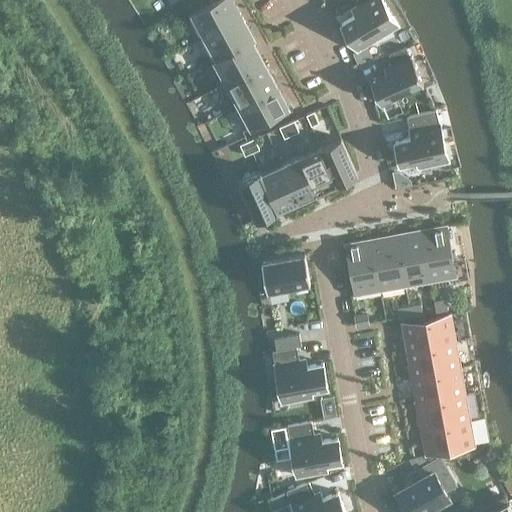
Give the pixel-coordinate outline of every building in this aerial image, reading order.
[(214,0),(188,14),(201,37),(242,15),(233,0),(214,0)] [(341,22),(357,49),(398,24),(383,0),(354,0),(357,5),(353,8),(356,14),(341,22)] [(211,61),(254,37),(242,15),(201,37),(212,58),(210,60),(211,61)] [(254,37),(211,61),(223,83),(264,61),(252,39),(254,38),(254,37)] [(380,101),(423,82),(411,53),(409,54),(405,45),(388,52),(392,62),(383,66),(386,72),(370,79),(380,101)] [(223,83),(235,105),(276,83),(264,61),(223,83)] [(235,105),(247,128),(288,106),(276,83),(235,105)] [(411,136),(395,140),(400,163),(417,159),(419,166),(448,159),(436,109),(407,116),(411,136)] [(313,111),(306,114),(311,125),(318,121),(313,111)] [(293,119),(286,123),(291,134),(298,130),(293,119)] [(286,123),(279,126),(284,137),(291,134),(286,123)] [(254,137),(247,140),(252,151),(259,148),(254,137)] [(341,137),(320,146),(337,183),(358,174),(341,137)] [(252,151),(247,140),(239,144),(244,155),(252,151)] [(320,146),(301,155),(317,192),(337,183),(320,146)] [(301,155),(281,164),(297,201),(317,192),(301,155)] [(262,172),(261,173),(278,210),(297,201),(281,164),(262,172)] [(278,210),(261,173),(262,172),(260,169),(260,170),(239,179),(257,219),(278,210)] [(430,279),(456,274),(446,225),(421,229),(430,279)] [(405,284),(430,279),(421,229),(396,234),(405,284)] [(380,288),(405,284),(396,234),(371,239),(380,288)] [(354,293),(380,288),(371,239),(345,243),(354,293)] [(262,261),(267,290),(310,282),(305,253),(262,261)] [(447,308),(446,298),(434,300),(436,310),(447,308)] [(423,313),(421,303),(409,305),(411,315),(423,313)] [(397,307),(399,317),(411,315),(409,305),(397,307)] [(368,323),(367,313),(355,315),(357,325),(368,323)] [(455,340),(450,313),(402,321),(407,348),(455,340)] [(294,333),(269,338),(272,350),(297,345),(294,333)] [(460,365),(455,340),(407,348),(412,374),(460,365)] [(297,345),(273,350),(282,401),(312,395),(311,388),(327,385),(323,362),(306,365),(305,358),(299,359),(297,345)] [(464,391),(460,365),(412,374),(416,400),(464,391)] [(469,417),(464,391),(416,400),(421,426),(469,417)] [(474,444),(469,417),(421,426),(426,453),(474,444)] [(312,420),(287,424),(297,475),(327,470),(325,463),(342,460),(338,436),(321,439),(320,432),(314,433),(312,420)] [(425,453),(410,458),(414,465),(428,457),(425,453)] [(396,491),(408,511),(420,511),(449,496),(435,471),(446,465),(440,455),(409,472),(414,481),(396,491)] [(309,481),(286,490),(295,511),(347,511),(338,491),(323,497),(320,491),(315,493),(309,481)] [(511,511),(511,507),(507,499),(483,511),(511,511)]
